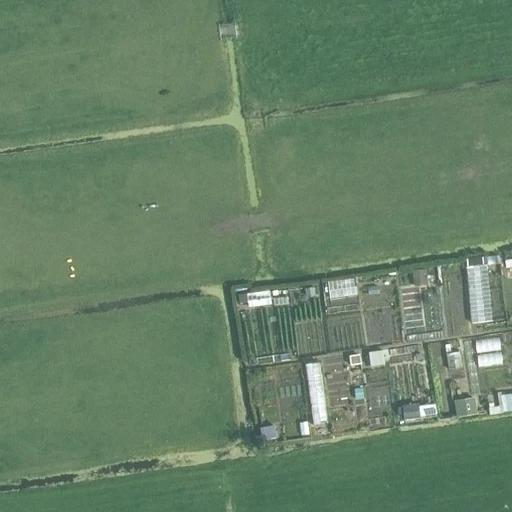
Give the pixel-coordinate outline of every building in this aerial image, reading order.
[(490,261),(471,262),(471,319),(491,318),(490,261)] [(443,339),(430,341),(441,402),(454,399),(443,339)] [(485,373),(473,374),(473,391),(486,391),(485,373)] [(501,406),(511,404),(511,389),(499,392),(501,406)] [(456,395),(457,412),(478,411),(477,394),(456,395)]
